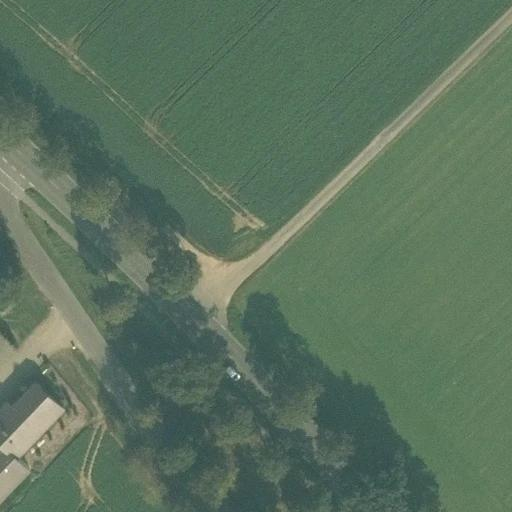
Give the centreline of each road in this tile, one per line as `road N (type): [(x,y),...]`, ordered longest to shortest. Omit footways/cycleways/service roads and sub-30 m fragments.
road 1 (unclassified): [(188,316),(511,12)]
road 2 (track): [(0,74),(229,285)]
road 3 (secondary): [(375,511),(188,316)]
road 4 (secondary): [(188,316),(0,141)]
